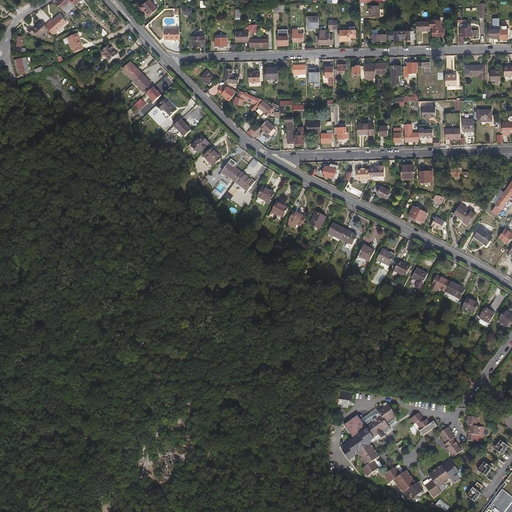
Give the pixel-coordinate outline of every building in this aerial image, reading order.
[(72,8),(73,7),(66,0),(60,0),(57,4),(66,13),(70,10),(71,11),(73,9),(72,8)] [(149,15),(157,7),(149,0),(147,0),(146,0),(145,0),(144,2),(144,3),(143,4),(142,3),(138,7),(142,11),(143,10),(149,15)] [(369,17),(380,17),(379,6),(368,6),(368,11),(369,11),(369,17)] [(52,31),(63,21),(56,13),(49,19),(48,18),(45,21),(52,31)] [(312,29),(318,29),(318,18),(307,18),(308,29),(309,30),(312,30),(312,29)] [(489,29),(490,38),(500,37),(499,26),(499,18),(493,18),(493,29),(489,29)] [(36,37),(46,29),(40,21),(30,29),(29,27),(25,30),(30,36),(33,33),(36,37)] [(430,31),(430,28),(430,22),(416,22),(416,30),(423,30),(423,31),(430,31)] [(472,36),(471,30),(471,26),(468,26),(468,28),(461,29),(461,36),(472,36)] [(507,27),(507,26),(499,26),(500,37),(500,39),(508,39),(508,33),(510,33),(510,29),(508,27),(507,27)] [(444,37),(444,28),(441,28),(432,28),(433,38),(444,37)] [(175,41),(180,40),(179,30),(173,30),(174,32),(163,32),(158,33),(158,41),(168,41),(168,39),(175,39),(175,41)] [(278,46),(287,45),(287,30),(278,30),(278,46)] [(349,38),(356,38),(355,30),(339,30),(340,41),(348,41),(349,40),(349,38)] [(329,45),(329,34),(329,31),(318,31),(319,45),(329,45)] [(410,33),(410,31),(402,32),(402,39),(406,39),(406,40),(410,40),(410,39),(414,39),(414,33),(410,33)] [(235,42),(249,42),(249,32),(235,32),(235,42)] [(399,39),(402,39),(402,32),(394,32),(394,40),(399,40),(399,39)] [(79,46),(79,45),(74,34),(64,38),(69,49),(70,50),(72,53),(81,49),(79,46)] [(303,35),(298,35),(298,34),(292,34),(292,42),(303,42),(303,35)] [(204,44),(205,37),(193,37),(194,45),(196,45),(196,46),(197,46),(197,48),(200,48),(200,46),(203,46),(204,53),(208,53),(207,43),(204,44)] [(215,46),(227,46),(227,38),(215,38),(215,46)] [(250,48),(269,47),(269,39),(257,39),(250,40),(250,48)] [(109,63),(117,56),(108,46),(100,53),(109,63)] [(20,76),(24,75),(21,59),(16,60),(20,76)] [(122,70),(128,77),(132,81),(139,74),(130,63),(122,70)] [(356,68),(353,68),(353,75),(361,75),(361,66),(361,63),(360,63),(356,63),(356,68)] [(385,63),(375,64),(375,74),(386,74),(385,63)] [(408,73),(417,73),(417,63),(407,63),(407,66),(403,66),(404,76),(408,76),(408,73)] [(365,66),(361,66),(361,75),(361,78),(375,78),(375,74),(375,64),(365,64),(365,66)] [(293,75),(306,75),(306,65),(293,65),(293,75)] [(338,65),(338,69),(334,69),(334,76),(338,76),(338,71),(339,71),(339,73),(343,73),(343,71),(346,71),(346,65),(338,65)] [(486,79),(486,78),(485,65),(471,66),(466,66),(466,72),(465,72),(465,76),(479,76),(479,79),(486,79)] [(504,76),(511,76),(511,65),(503,66),(504,76)] [(398,75),(401,75),(401,66),(391,66),(392,83),(398,83),(398,75)] [(329,86),(334,86),(334,76),(334,69),(333,67),(325,67),(325,78),(329,78),(329,86)] [(242,75),(235,75),(235,68),(228,69),(229,82),(241,84),(242,84),(242,75)] [(267,79),(279,79),(278,68),(271,68),(271,70),(267,70),(267,79)] [(207,84),(214,77),(207,71),(201,77),(207,84)] [(494,71),(491,71),(491,72),(489,72),(490,76),(491,76),(491,81),(500,81),(500,71),(494,71)] [(249,83),(260,83),(260,72),(249,73),(249,83)] [(141,91),(149,84),(139,74),(132,81),(141,91)] [(457,76),(453,76),(453,74),(445,75),(446,86),(457,86),(457,76)] [(232,89),(227,86),(224,90),(221,87),(218,91),(222,94),(221,94),(227,98),(226,99),(230,101),(232,99),(236,92),(232,89)] [(145,95),(153,104),(161,96),(154,88),(145,95)] [(236,100),(243,104),(246,99),(243,97),(245,93),(240,91),(239,95),(238,95),(236,100)] [(248,93),(245,92),(245,93),(243,97),(246,99),(256,103),(259,104),(261,100),(248,94),(248,93)] [(133,107),(138,112),(146,104),(141,99),(133,107)] [(175,111),(165,100),(161,103),(172,114),(175,111)] [(268,117),(273,110),(263,101),(258,107),(265,114),(264,114),(268,117)] [(169,116),(172,114),(161,103),(156,108),(160,112),(163,109),(169,116)] [(431,117),(436,117),(436,107),(423,107),(423,119),(428,119),(429,117),(431,117)] [(163,109),(160,112),(156,108),(155,109),(165,120),(169,116),(163,109)] [(491,121),(491,115),(491,110),(477,110),(478,121),(481,121),(491,121)] [(288,144),(294,144),(293,118),(285,118),(285,122),(287,122),(288,144)] [(269,135),(275,128),(267,120),(264,124),(260,128),(269,135)] [(184,123),(183,124),(179,121),(178,121),(167,132),(171,136),(176,136),(178,133),(183,138),(190,132),(187,129),(186,127),(187,126),(184,123)] [(509,133),(511,133),(511,121),(502,122),(502,133),(509,133)] [(317,133),(321,133),(321,122),(307,122),(307,132),(317,131),(317,133)] [(367,135),(373,135),(373,122),(358,122),(359,133),(367,133),(367,135)] [(346,127),(338,127),(338,124),(335,124),(335,133),(338,133),(338,140),(342,140),(342,139),(348,138),(348,133),(347,133),(346,127)] [(415,133),(412,133),(412,125),(405,125),(405,142),(416,141),(415,133)] [(380,136),(388,136),(388,126),(379,126),(380,136)] [(252,136),(257,131),(253,127),(248,132),(252,136)] [(295,144),(304,144),(304,128),(299,128),(299,136),(295,136),(295,144)] [(433,130),(424,129),(424,128),(419,128),(419,136),(433,136),(433,130)] [(446,139),(461,139),(461,128),(446,129),(446,139)] [(321,143),(331,142),(331,133),(321,133),(321,143)] [(201,136),(187,149),(188,151),(202,137),(201,136)] [(194,157),(209,144),(202,137),(188,151),(194,157)] [(213,168),(222,159),(214,150),(204,158),(213,168)] [(337,169),(338,165),(331,163),(330,167),(325,166),(324,171),(320,170),(319,174),(323,175),(323,176),(334,178),(336,168),(337,169)] [(221,173),(235,184),(242,174),(228,164),(221,173)] [(259,171),(264,174),(267,168),(262,165),(259,171)] [(378,169),(374,169),(370,169),(370,177),(384,176),(383,166),(378,166),(378,169)] [(402,179),(414,178),(413,166),(401,166),(402,179)] [(462,172),(462,167),(454,167),(454,169),(448,169),(448,177),(455,177),(467,177),(467,172),(462,172)] [(357,180),(370,179),(370,177),(370,169),(365,169),(361,169),(357,169),(357,180)] [(421,183),(433,182),(432,171),(420,171),(421,183)] [(248,193),(254,184),(242,174),(235,184),(248,193)] [(387,198),(390,191),(377,184),(373,191),(387,198)] [(230,201),(238,190),(232,186),(225,197),(230,201)] [(495,205),(501,210),(511,195),(511,189),(508,187),(495,205)] [(268,191),(267,193),(262,191),(258,198),(269,204),(274,194),(268,191)] [(468,225),(476,213),(462,203),(454,214),(458,216),(464,221),(463,221),(468,225)] [(282,219),(287,209),(280,206),(278,209),(274,207),(271,213),(282,219)] [(423,222),(428,214),(414,206),(409,216),(417,221),(418,219),(423,222)] [(281,221),(282,219),(271,213),(270,215),(281,221)] [(302,228),(307,219),(295,213),(290,222),(302,228)] [(320,231),(326,219),(317,214),(311,226),(320,231)] [(440,230),(445,222),(436,217),(432,225),(440,230)] [(328,235),(341,242),(341,241),(346,231),(334,225),(328,235)] [(486,246),(492,238),(481,228),(474,236),(486,246)] [(508,243),(511,237),(511,233),(505,229),(499,237),(508,243)] [(352,246),(357,237),(346,231),(341,241),(352,246)] [(369,262),(374,251),(363,246),(358,256),(361,258),(369,262)] [(387,270),(394,256),(382,250),(375,263),(387,270)] [(405,266),(404,268),(398,265),(392,276),(395,278),(397,274),(405,278),(410,269),(405,266)] [(422,289),(429,275),(418,269),(413,278),(419,282),(417,286),(422,289)] [(440,289),(447,293),(452,284),(439,277),(432,289),(437,293),(440,289)] [(461,301),(466,292),(452,284),(447,293),(461,301)] [(475,316),(481,306),(470,300),(464,310),(475,316)] [(494,320),(501,310),(490,303),(484,314),(494,320)] [(510,329),(511,325),(511,315),(507,312),(500,321),(510,329)] [(341,397),(340,393),(335,394),(337,401),(333,402),(334,404),(338,403),(338,401),(343,400),(342,397),(341,397)] [(396,417),(398,416),(390,404),(380,411),(380,412),(373,417),(371,414),(362,419),(359,415),(345,424),(354,438),(342,446),(348,457),(353,457),(356,455),(354,453),(357,451),(367,466),(362,469),(368,477),(379,469),(374,461),(380,457),(371,443),(372,440),(375,438),(374,437),(380,434),(381,436),(382,438),(386,435),(384,433),(383,432),(385,430),(386,432),(387,433),(393,430),(390,427),(396,423),(397,419),(396,417)] [(380,411),(378,409),(371,414),(373,417),(380,412),(380,411)] [(423,419),(424,418),(420,413),(411,419),(414,424),(417,423),(420,428),(422,430),(431,424),(428,419),(424,422),(423,419)] [(483,427),(484,419),(473,417),(471,425),(475,426),(473,435),(473,438),(472,441),(480,442),(480,439),(480,436),(485,436),(486,428),(483,427)] [(457,440),(458,439),(452,429),(441,436),(448,446),(447,447),(455,459),(465,453),(457,440)] [(371,443),(381,436),(380,434),(374,437),(375,438),(372,440),(371,443)] [(511,443),(509,442),(507,444),(502,441),(496,449),(504,455),(510,447),(511,448),(511,443)] [(466,462),(473,455),(469,451),(462,458),(466,462)] [(493,463),(491,466),(486,462),(479,470),(487,477),(493,469),(497,471),(499,468),(493,463)] [(464,469),(460,472),(455,464),(448,468),(450,471),(448,473),(444,467),(431,476),(435,482),(427,487),(436,500),(443,494),(440,490),(453,481),(456,485),(462,482),(461,480),(463,478),(466,472),(464,469)] [(409,471),(404,475),(398,466),(386,475),(391,483),(395,480),(408,499),(410,498),(411,501),(417,503),(421,501),(418,497),(425,492),(421,485),(418,488),(417,485),(418,484),(409,471)] [(511,511),(511,473),(483,511),(511,511)] [(481,491),(485,486),(479,481),(476,485),(479,487),(477,490),(474,487),(468,495),(477,502),(483,494),(483,493),(481,491)] [(443,511),(445,511),(450,505),(439,498),(434,506),(443,511)]
